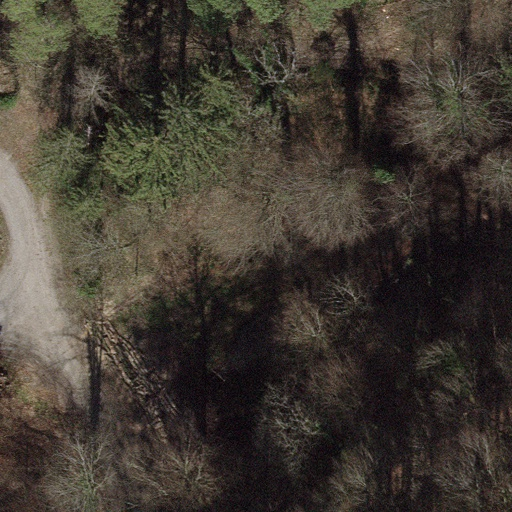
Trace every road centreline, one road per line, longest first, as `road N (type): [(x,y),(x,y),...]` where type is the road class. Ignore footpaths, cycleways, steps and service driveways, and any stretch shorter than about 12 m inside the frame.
road 1 (track): [(21,306),(97,387),(130,464),(131,511)]
road 2 (track): [(362,511),(511,427)]
road 3 (track): [(0,148),(27,204),(31,261),(21,306)]
